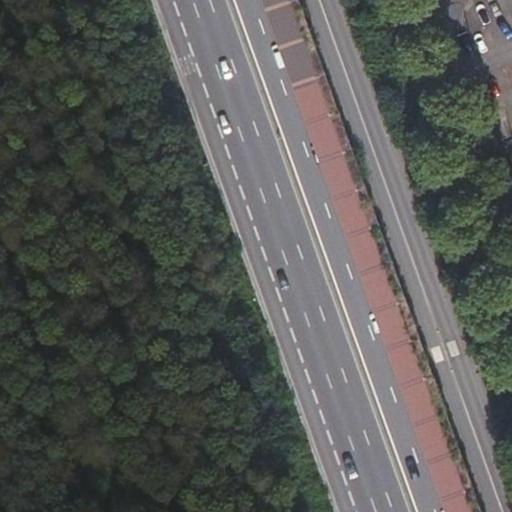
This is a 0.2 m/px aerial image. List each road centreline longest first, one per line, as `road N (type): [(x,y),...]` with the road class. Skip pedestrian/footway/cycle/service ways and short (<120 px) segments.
road 1 (trunk): [(442,511),(257,0)]
road 2 (tertiary): [(318,0),(501,511)]
road 3 (trunk): [(200,0),(383,511)]
